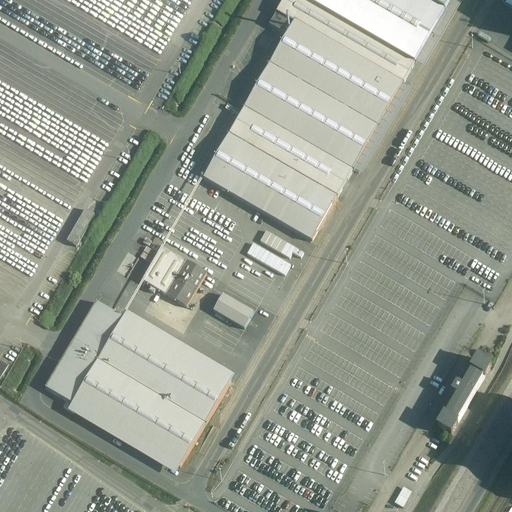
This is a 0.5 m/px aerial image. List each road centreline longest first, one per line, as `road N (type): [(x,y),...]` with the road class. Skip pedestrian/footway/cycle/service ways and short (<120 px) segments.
road 1 (unclassified): [(266,0),(28,400),(189,497)]
road 2 (unclassified): [(189,497),(478,0)]
road 3 (unclassified): [(406,511),(455,444),(511,337)]
road 4 (unclassified): [(0,404),(158,511)]
